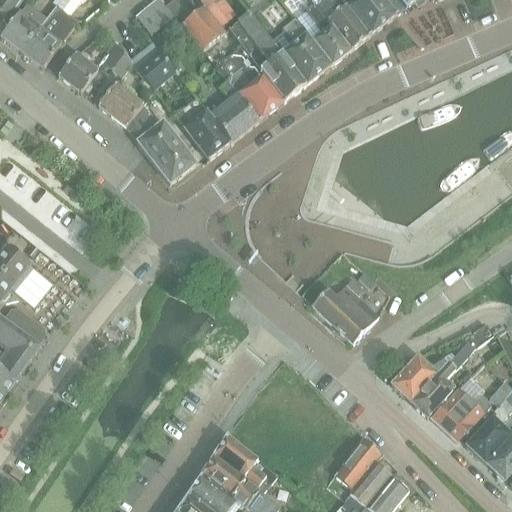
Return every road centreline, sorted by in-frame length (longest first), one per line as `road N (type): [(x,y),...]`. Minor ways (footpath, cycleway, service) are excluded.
road 1 (tertiary): [(511,34),(374,89),(177,219)]
road 2 (tertiary): [(0,454),(177,219)]
road 3 (residential): [(155,511),(289,319)]
road 4 (unclassified): [(177,219),(0,78)]
road 5 (residential): [(511,257),(387,340),(352,375)]
road 6 (unclassified): [(378,401),(499,511)]
road 7 (unclassified): [(177,219),(289,319)]
road 8 (residential): [(378,401),(378,434),(453,511)]
